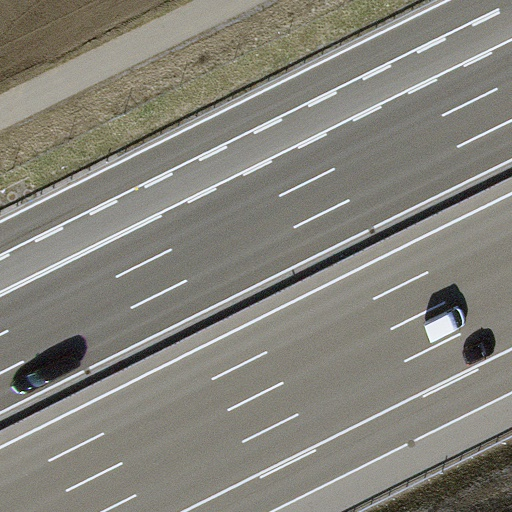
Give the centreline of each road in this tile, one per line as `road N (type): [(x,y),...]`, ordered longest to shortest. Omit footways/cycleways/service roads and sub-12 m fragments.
road 1 (motorway): [(511,102),(0,355)]
road 2 (motorway): [(25,511),(511,270)]
road 3 (track): [(0,114),(234,0)]
